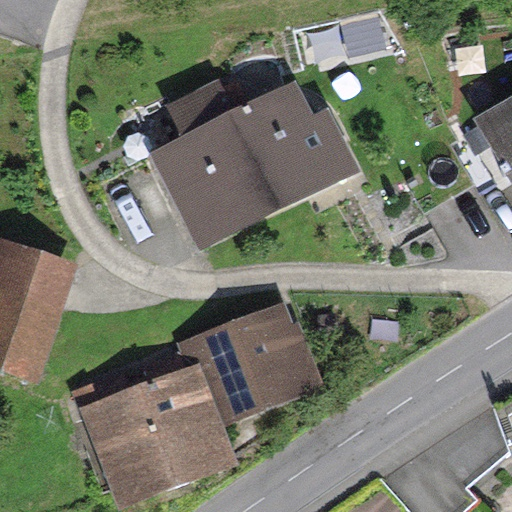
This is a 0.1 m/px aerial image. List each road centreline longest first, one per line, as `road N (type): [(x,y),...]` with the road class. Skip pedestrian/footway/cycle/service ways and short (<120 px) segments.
road 1 (residential): [(511,290),(324,278),(181,286),(109,255),(82,224),(54,144),(64,23)]
road 2 (tertiary): [(511,331),(242,511)]
